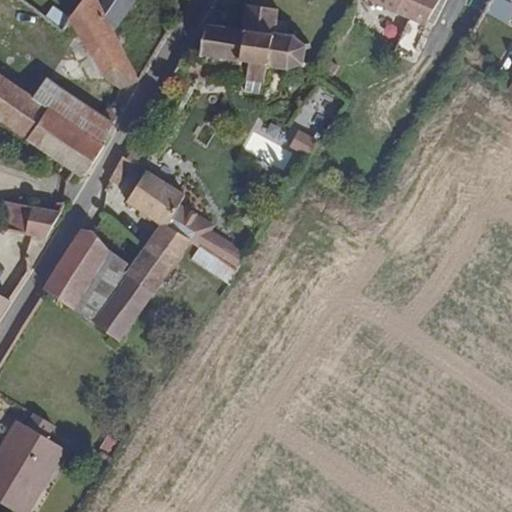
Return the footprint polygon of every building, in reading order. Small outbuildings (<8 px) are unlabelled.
[(96,0),(81,0),(67,24),(78,31),(83,22),(114,88),(121,92),(136,85),(119,47),(96,0)] [(96,0),(119,47),(147,3),(141,0),(96,0)] [(353,0),(382,14),(389,0),(353,0)] [(424,35),(443,0),(389,0),(382,14),(424,35)] [(199,57),(255,65),(255,72),(269,73),(270,67),(280,67),(280,73),(288,74),(290,67),(297,63),(301,65),(305,62),(302,59),(304,51),(310,51),(311,47),(304,45),(303,43),(310,39),(308,33),(301,36),(289,34),(288,29),(280,28),(281,19),(274,17),(274,10),(244,7),(242,8),(240,28),(203,25),(201,26),(199,57)] [(0,124),(86,181),(106,146),(102,144),(31,98),(0,78),(0,124)] [(112,126),(42,81),(31,98),(102,144),(112,126)] [(124,180),(133,165),(123,159),(112,178),(115,180),(117,176),(124,180)] [(187,239),(170,226),(182,207),(186,200),(140,170),(121,199),(158,225),(142,250),(168,267),(187,239)] [(214,229),(182,207),(170,226),(187,239),(217,260),(227,246),(211,233),(214,229)] [(0,233),(43,243),(57,218),(3,208),(0,224),(0,233)] [(70,309),(105,251),(97,235),(80,233),(45,292),(70,309)] [(235,273),(245,258),(227,246),(217,260),(235,273)] [(119,343),(168,267),(142,250),(131,268),(93,325),(119,343)] [(93,325),(131,268),(105,251),(70,309),(93,325)] [(0,507),(7,511),(22,511),(60,452),(42,441),(50,429),(32,418),(24,429),(15,423),(0,445),(0,507)]
